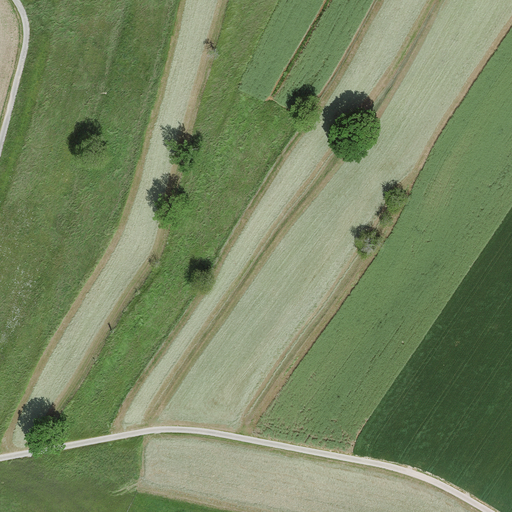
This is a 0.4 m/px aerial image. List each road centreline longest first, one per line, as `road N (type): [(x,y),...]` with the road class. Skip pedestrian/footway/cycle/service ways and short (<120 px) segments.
road 1 (track): [(0,456),(186,428),(396,466),(491,511)]
road 2 (track): [(19,0),(29,27),(0,150)]
